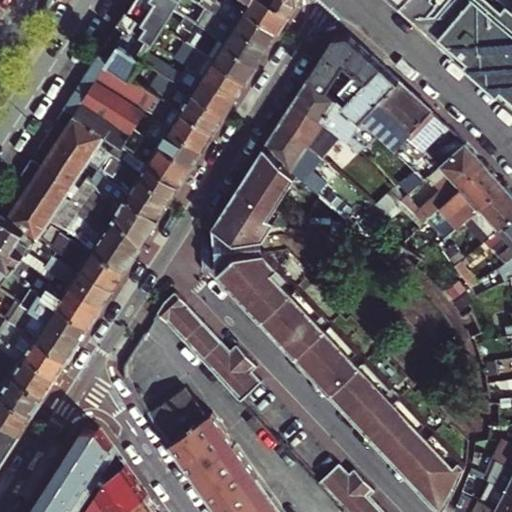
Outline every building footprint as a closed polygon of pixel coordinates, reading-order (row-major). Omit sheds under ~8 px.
[(133,0),(126,12),(149,26),(143,35),(153,41),(160,31),(164,25),(174,8),(179,0),(133,0)] [(219,0),(203,0),(203,1),(217,11),(220,7),(216,4),(219,0)] [(270,46),(281,29),(247,8),(246,9),(234,1),(232,0),(225,0),(220,7),(217,11),(221,14),(270,46)] [(281,29),(292,12),(272,0),(251,0),(252,0),(251,0),(232,0),(234,1),(246,9),(247,8),(281,29)] [(272,0),(292,12),(298,2),(298,0),(272,0)] [(428,29),(500,92),(504,87),(511,94),(511,2),(509,0),(405,0),(402,4),(401,5),(428,29)] [(131,75),(142,58),(148,49),(153,41),(143,35),(149,26),(126,12),(118,24),(129,31),(110,61),(131,75)] [(260,62),(270,46),(221,14),(214,25),(204,18),(199,14),(195,21),(199,24),(210,31),(260,62)] [(249,79),(260,62),(210,31),(200,48),(249,79)] [(312,74),(335,95),(373,55),(351,34),(336,37),(312,74)] [(239,96),(249,79),(200,48),(187,40),(183,46),(177,56),(189,64),(239,96)] [(184,72),(148,49),(142,58),(169,75),(170,76),(170,77),(174,80),(178,81),(228,113),(239,96),(189,64),(184,72)] [(338,98),(361,119),(400,79),(373,55),(335,95),(338,98)] [(136,127),(139,122),(147,109),(150,105),(158,92),(145,83),(131,75),(110,61),(108,60),(86,96),(76,89),(65,107),(106,133),(124,145),(128,139),(136,127)] [(296,99),(322,122),(338,98),(335,95),(312,74),(296,99)] [(217,130),(228,113),(178,81),(174,80),(170,77),(170,76),(169,75),(158,92),(183,108),(217,130)] [(416,156),(448,123),(428,104),(400,79),(361,119),(383,139),(390,131),(404,144),(416,156)] [(342,140),(337,136),(322,122),(296,99),(282,120),(308,144),(325,159),(342,140)] [(0,211),(40,237),(54,219),(88,175),(82,171),(89,160),(100,143),(106,133),(65,107),(40,145),(51,152),(43,164),(33,157),(23,172),(34,179),(19,203),(8,196),(0,207),(0,211)] [(206,147),(217,130),(183,108),(172,126),(206,147)] [(194,165),(206,147),(172,126),(157,116),(150,128),(139,122),(136,127),(141,130),(147,135),(194,165)] [(307,166),(299,159),(308,144),(282,120),(268,143),(300,172),(320,191),(325,185),(305,169),(307,166)] [(381,170),(395,154),(383,143),(359,124),(344,140),(373,160),(374,161),(381,170)] [(128,139),(133,143),(141,130),(136,127),(128,139)] [(342,140),(346,136),(341,131),(337,136),(342,140)] [(183,183),(194,165),(147,135),(136,152),(150,162),(183,183)] [(129,195),(162,216),(183,183),(150,162),(143,171),(123,158),(100,143),(89,160),(133,189),(129,195)] [(265,236),(286,205),(281,201),(300,172),(268,143),(215,224),(238,238),(265,236)] [(445,204),(487,165),(468,143),(443,165),(452,174),(440,185),(448,195),(442,200),(445,204)] [(143,171),(150,162),(136,152),(129,148),(123,158),(143,171)] [(162,216),(129,195),(133,189),(89,160),(82,171),(88,175),(145,242),(162,216)] [(352,184),(361,192),(381,170),(374,161),(352,184)] [(466,222),(473,216),(507,186),(487,165),(445,204),(443,206),(461,226),(466,222)] [(129,267),(145,242),(88,175),(54,219),(95,246),(129,267)] [(501,229),(502,230),(511,220),(511,191),(507,186),(473,216),(492,237),(501,229)] [(424,221),(430,216),(410,194),(403,200),(424,221)] [(356,224),(366,233),(386,215),(376,206),(356,224)] [(12,272),(27,253),(40,237),(0,211),(0,286),(12,272)] [(508,261),(511,259),(511,258),(511,220),(502,230),(501,229),(492,237),(489,239),(508,261)] [(468,235),(473,232),(466,222),(461,226),(468,235)] [(239,253),(266,250),(265,236),(238,238),(215,224),(215,225),(219,272),(239,253)] [(117,286),(129,267),(95,246),(91,252),(62,233),(54,246),(58,249),(83,265),(117,286)] [(458,484),(468,464),(266,250),(239,253),(219,272),(437,503),(457,483),(458,484)] [(60,258),(54,255),(51,259),(57,263),(60,258)] [(106,303),(117,286),(83,265),(79,271),(60,258),(57,263),(52,269),(106,303)] [(511,258),(511,259),(508,261),(496,270),(503,281),(511,276),(511,258)] [(92,324),(106,303),(52,269),(46,266),(33,286),(92,324)] [(82,340),(92,324),(33,286),(23,303),(29,306),(82,340)] [(243,399),(264,380),(254,369),(259,365),(238,343),(232,348),(178,291),(167,300),(160,311),(243,399)] [(70,358),(82,340),(29,306),(23,303),(20,308),(11,321),(15,323),(70,358)] [(59,375),(70,358),(15,323),(11,321),(9,319),(0,333),(0,336),(1,337),(9,342),(26,353),(59,375)] [(0,362),(47,394),(59,375),(26,353),(9,342),(1,337),(0,337),(0,362)] [(47,394),(0,362),(0,390),(1,391),(35,413),(47,394)] [(271,511),(251,482),(259,477),(213,411),(206,416),(185,386),(150,411),(221,511),(271,511)] [(0,392),(0,416),(23,431),(35,413),(1,391),(0,392)] [(0,466),(23,431),(0,416),(0,466)] [(119,511),(146,493),(99,426),(85,428),(29,511),(119,511)] [(388,511),(370,493),(375,488),(354,466),(349,470),(340,461),(319,481),(348,511),(388,511)] [(511,491),(511,466),(507,463),(502,461),(502,462),(497,472),(501,475),(496,483),(511,491)] [(284,511),(259,477),(251,482),(271,511),(284,511)] [(505,511),(511,511),(511,491),(496,483),(493,491),(489,497),(485,495),(482,500),(505,511)] [(159,511),(160,511),(146,493),(119,511),(159,511)] [(505,511),(482,500),(479,506),(484,509),(482,511),(505,511)]
